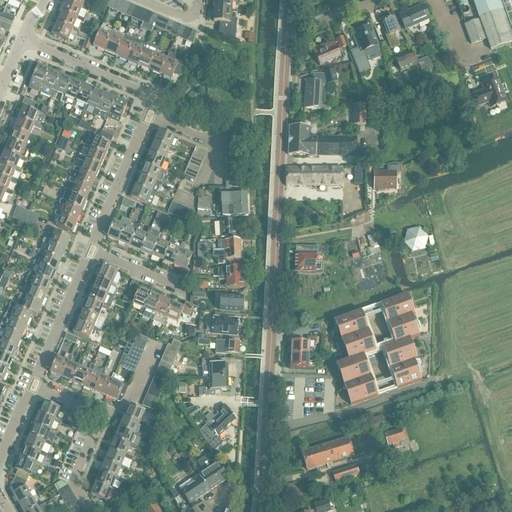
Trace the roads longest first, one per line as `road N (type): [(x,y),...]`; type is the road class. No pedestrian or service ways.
road 1 (residential): [(265,429),(286,27)]
road 2 (residential): [(92,511),(74,480),(100,415),(32,387)]
road 3 (residential): [(265,429),(432,382)]
road 4 (residential): [(147,115),(154,97),(20,41)]
road 5 (residential): [(147,115),(215,143),(191,201),(176,195)]
road 6 (residential): [(89,251),(147,115)]
road 7 (residential): [(32,387),(89,251)]
road 8 (residential): [(429,0),(451,59),(511,37)]
